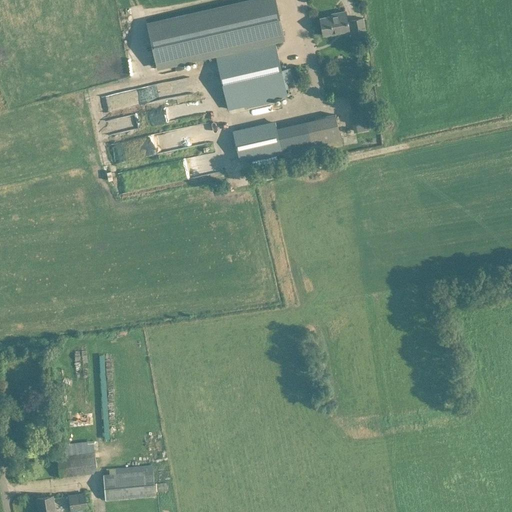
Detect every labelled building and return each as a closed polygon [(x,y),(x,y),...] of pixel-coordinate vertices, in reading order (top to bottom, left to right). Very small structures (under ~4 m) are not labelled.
[(157,69),(216,56),(228,109),(277,98),(287,95),(284,83),(292,81),(289,68),(281,70),(275,42),(285,40),(275,0),(241,0),(146,22),(157,69)] [(337,13),(337,15),(320,18),(323,35),(349,30),(345,11),(337,13)] [(352,37),(366,35),(364,18),(349,20),(352,37)] [(6,78),(0,78),(0,89),(8,88),(6,78)] [(0,103),(0,113),(9,111),(7,102),(0,103)] [(341,140),(335,114),(326,116),(331,142),(341,140)] [(374,114),(359,117),(363,135),(377,131),(374,114)] [(241,162),(282,153),(275,121),(233,130),(241,162)] [(164,158),(207,146),(202,127),(184,132),(168,137),(168,139),(159,142),(164,158)] [(65,456),(58,457),(57,457),(59,477),(93,473),(97,467),(95,453),(93,440),(64,444),(65,456)] [(112,473),(104,474),(106,500),(156,496),(155,491),(167,490),(166,482),(155,483),(154,470),(153,470),(153,465),(111,468),(112,473)] [(68,495),(70,510),(71,510),(83,508),(87,508),(85,492),(68,495)] [(55,511),(53,496),(37,498),(38,511),(55,511)]
